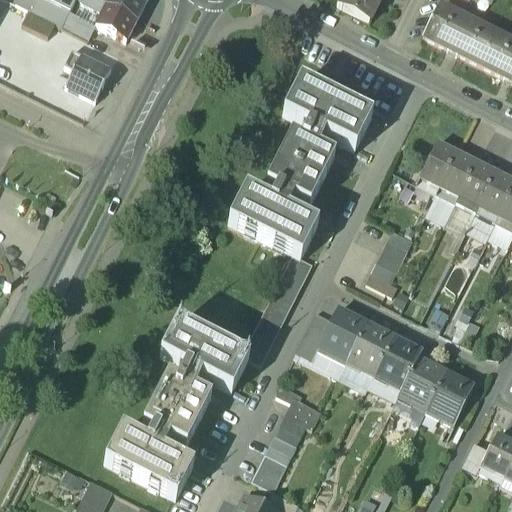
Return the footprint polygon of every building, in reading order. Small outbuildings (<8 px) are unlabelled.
[(38,2),(33,0),(25,0),(20,12),(28,17),(30,18),(38,2)] [(80,0),(82,1),(89,4),(105,12),(111,0),(80,0)] [(148,3),(142,0),(111,0),(105,12),(135,27),(135,28),(148,3)] [(380,0),(340,0),(335,10),(367,26),(380,0)] [(89,4),(82,1),(78,8),(85,12),(86,11),(89,4)] [(69,17),(38,2),(30,18),(54,30),(61,33),(69,17)] [(105,12),(89,4),(86,11),(101,19),(95,33),(125,48),(135,27),(105,12)] [(495,39),(438,11),(422,43),(479,71),(495,39)] [(30,18),(28,17),(21,31),(47,44),(54,30),(30,18)] [(511,47),(495,39),(479,71),(511,87),(511,47)] [(109,77),(71,58),(63,74),(72,78),(64,93),(94,108),(109,77)] [(279,165),(320,186),(331,164),(317,156),(323,142),(353,158),(369,124),(299,89),(282,122),(306,134),(300,148),(290,143),(279,165)] [(436,149),(415,191),(435,201),(456,159),(436,149)] [(456,159),(435,201),(454,211),(476,169),(456,159)] [(320,186),(279,165),(266,191),(276,196),(268,210),(244,198),(228,230),(291,262),(298,265),(314,234),(285,219),(292,204),(308,212),(320,186)] [(476,169),(454,211),(474,221),(495,179),(476,169)] [(511,187),(495,179),(474,221),(494,231),(511,195),(511,187)] [(511,195),(494,231),(511,240),(511,195)] [(411,247),(391,237),(386,248),(406,258),(411,247)] [(406,258),(386,248),(381,258),(401,268),(406,258)] [(401,268),(381,258),(375,269),(395,279),(401,268)] [(291,262),(268,308),(287,318),(311,272),(298,265),(291,262)] [(395,279),(375,269),(370,280),(390,290),(395,279)] [(390,290),(370,280),(365,290),(391,303),(396,293),(390,290)] [(268,308),(240,362),(247,366),(246,366),(259,373),(287,318),(268,308)] [(435,313),(429,329),(441,334),(447,317),(435,313)] [(365,330),(336,316),(331,327),(317,355),(318,356),(345,369),(365,330)] [(314,319),(294,359),(311,368),(318,356),(317,355),(331,327),(314,319)] [(240,362),(176,329),(159,362),(183,375),(176,388),(166,383),(154,408),(197,429),(209,405),(193,397),(200,383),(230,399),(246,366),(247,366),(240,362)] [(365,330),(345,369),(373,383),(392,344),(365,330)] [(392,344),(373,383),(400,397),(417,365),(420,358),(392,344)] [(444,379),(417,365),(400,397),(397,404),(424,418),(444,379)] [(473,393),(444,379),(424,418),(453,432),(473,393)] [(277,390),(273,399),(291,407),(295,398),(277,390)] [(184,452),(197,429),(154,408),(141,431),(151,436),(145,449),(121,437),(104,470),(175,507),(191,474),(161,458),(169,445),(184,452)] [(305,433),(283,422),(278,432),(300,443),(305,433)] [(300,443),(278,432),(274,441),(295,452),(300,443)] [(295,452),(274,441),(269,451),(290,462),(295,452)] [(511,465),(511,450),(495,442),(479,473),(503,484),(511,465)] [(290,462),(269,451),(264,460),(286,471),(290,462)] [(286,471),(264,460),(259,470),(281,481),(286,471)] [(511,465),(503,484),(511,489),(511,465)] [(281,481),(259,470),(250,488),(272,499),(281,481)] [(111,498),(90,487),(84,498),(106,509),(111,498)] [(104,511),(106,509),(84,498),(79,509),(85,511),(104,511)] [(296,511),(297,511),(272,499),(266,511),(296,511)] [(266,511),(244,501),(238,511),(266,511)]
